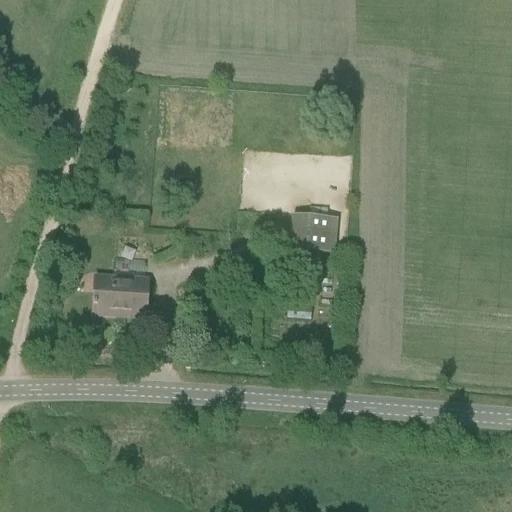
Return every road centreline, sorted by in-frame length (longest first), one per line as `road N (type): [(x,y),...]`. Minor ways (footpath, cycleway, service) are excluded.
road 1 (tertiary): [(0,392),(170,394),(511,422)]
road 2 (track): [(110,0),(0,413)]
